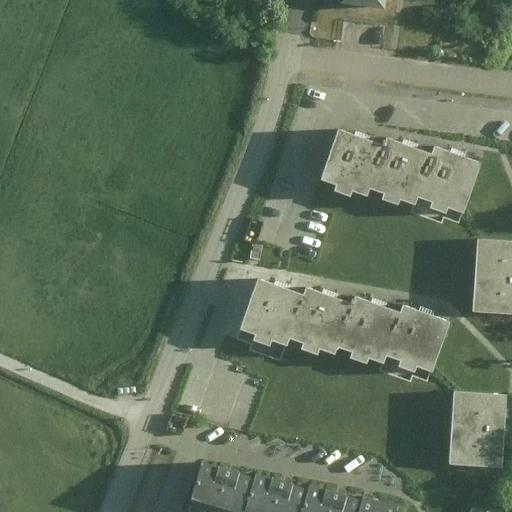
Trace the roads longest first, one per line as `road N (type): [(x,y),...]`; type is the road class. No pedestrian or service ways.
road 1 (residential): [(282,59),(251,164),(113,511)]
road 2 (residential): [(282,59),(511,94)]
road 3 (track): [(0,356),(146,416)]
